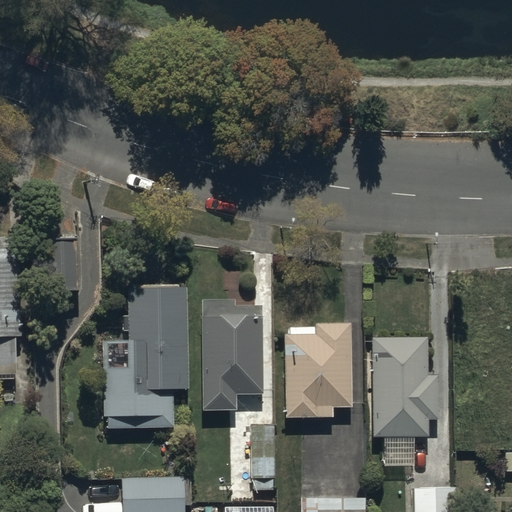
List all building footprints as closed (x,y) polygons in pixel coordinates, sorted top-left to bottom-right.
[(17,237),(0,237),(0,375),(15,375),(14,337),(19,337),(17,237)] [(75,289),(73,238),(40,240),(42,290),(75,289)] [(185,392),(183,286),(124,288),(126,340),(100,340),(102,417),(105,417),(105,431),(171,429),(171,392),(185,392)] [(231,299),(196,300),(198,411),(234,410),(234,396),(260,395),(258,305),(231,306),(231,299)] [(452,309),(452,352),(490,352),(490,386),(492,386),(492,420),(511,420),(511,311),(494,312),(494,309),(452,309)] [(287,335),(280,335),(281,419),(330,418),(329,408),(349,408),(347,322),(313,323),(313,327),(287,328),(287,335)] [(424,338),(368,339),(370,438),(380,438),(381,467),(411,466),(411,437),(426,437),(425,419),(434,419),(434,375),(424,375),(424,338)] [(272,424),(248,424),(249,480),(255,490),(272,490),(272,424)] [(189,478),(118,478),(118,511),(181,511),(182,506),(190,506),(189,478)] [(453,511),(454,488),(411,487),(411,511),(453,511)] [(361,511),(362,497),(297,497),(297,511),(361,511)]
